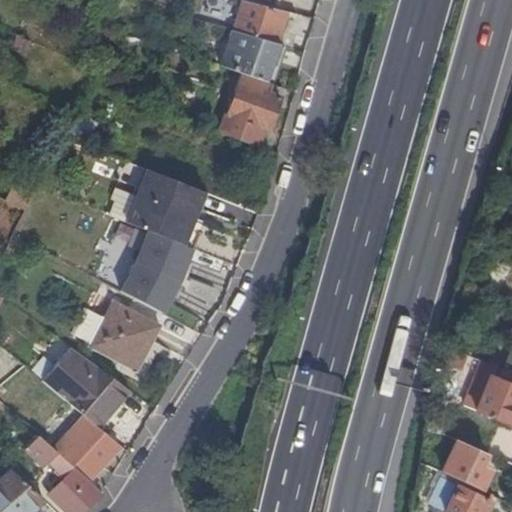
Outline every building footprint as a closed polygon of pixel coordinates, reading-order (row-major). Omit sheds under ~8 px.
[(284,13),(285,11),(246,0),(242,0),(242,2),(284,13)] [(233,30),(276,42),(284,13),(242,2),(233,30)] [(267,81),(280,43),(276,42),(233,30),(232,29),(220,65),(241,72),(265,80),(267,81)] [(225,114),(263,128),(264,126),(268,127),(280,95),(267,91),(262,89),(265,80),(241,72),(225,114)] [(218,132),(256,146),(263,128),(225,114),(218,132)] [(181,245),(203,191),(147,168),(136,196),(115,188),(110,199),(114,201),(109,215),(147,231),(181,245)] [(186,246),(207,193),(203,191),(181,245),(186,246)] [(181,245),(147,231),(141,247),(140,247),(135,261),(179,281),(191,249),(186,246),(181,245)] [(118,284),(134,241),(114,233),(98,276),(118,284)] [(179,281),(135,261),(120,292),(164,313),(179,281)] [(511,271),(489,262),(478,286),(492,292),(511,300),(511,271)] [(478,286),(462,324),(476,330),(492,292),(478,286)] [(128,321),(154,336),(159,326),(113,301),(108,310),(128,321)] [(152,339),(154,336),(128,321),(108,310),(104,318),(85,307),(72,332),(91,342),(89,345),(124,364),(135,370),(152,339)] [(161,344),(152,339),(135,370),(124,364),(121,370),(141,381),(161,344)] [(511,346),(501,369),(511,374),(511,346)] [(99,428),(131,391),(71,347),(43,380),(85,415),(99,428)] [(481,361),(466,354),(459,369),(471,374),(478,370),(481,361)] [(511,374),(501,369),(493,366),(487,381),(478,405),(476,409),(511,424),(511,421),(511,374)] [(465,399),(478,405),(487,381),(474,377),(465,399)] [(55,448),(73,465),(75,462),(91,476),(119,445),(99,428),(85,415),(55,448)] [(511,437),(495,430),(486,453),(501,460),(511,464),(511,463),(511,437)] [(485,453),(456,439),(441,471),(479,489),(489,468),(479,464),(485,453)] [(62,465),(66,460),(51,446),(45,452),(57,464),(62,465)] [(80,511),(100,493),(66,460),(62,465),(67,470),(67,475),(48,493),(68,511),(80,511)] [(30,511),(44,500),(12,469),(0,479),(0,511),(30,511)] [(450,496),(442,510),(445,511),(484,511),(490,501),(455,485),(453,489),(450,496)] [(445,493),(450,496),(453,489),(448,487),(445,493)]
